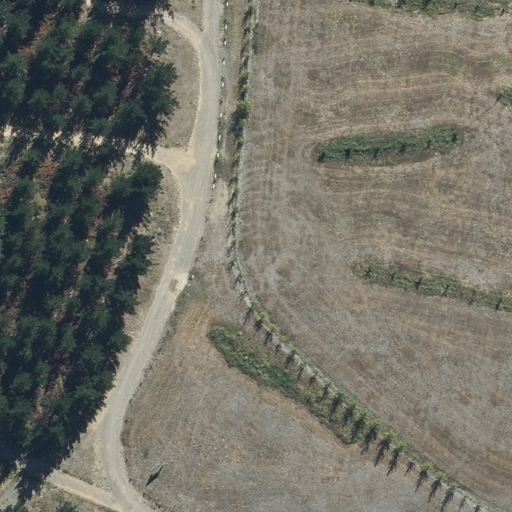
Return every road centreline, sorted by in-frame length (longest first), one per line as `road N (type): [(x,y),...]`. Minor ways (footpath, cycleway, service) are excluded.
road 1 (track): [(124,503),(107,423),(183,280),(203,162),(208,52)]
road 2 (track): [(107,423),(0,509)]
